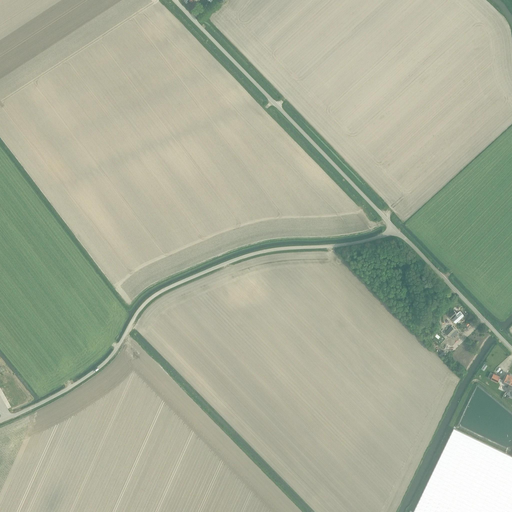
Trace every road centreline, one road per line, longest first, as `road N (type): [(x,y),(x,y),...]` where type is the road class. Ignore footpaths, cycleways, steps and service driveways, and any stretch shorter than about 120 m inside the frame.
road 1 (unclassified): [(0,421),(98,368),(160,292),(247,255),(358,242),(395,229)]
road 2 (unclassified): [(395,229),(174,0)]
road 3 (unclassified): [(511,349),(395,229)]
